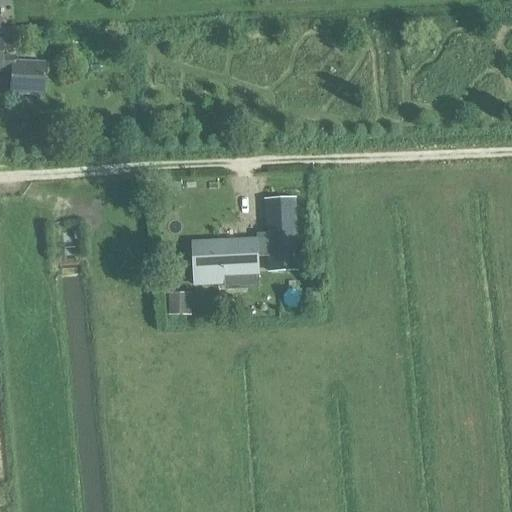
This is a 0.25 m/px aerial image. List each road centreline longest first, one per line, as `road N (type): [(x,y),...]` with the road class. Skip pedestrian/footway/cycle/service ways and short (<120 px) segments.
road 1 (track): [(511,152),(0,177)]
road 2 (track): [(14,208),(12,184),(62,210),(95,213),(104,311)]
